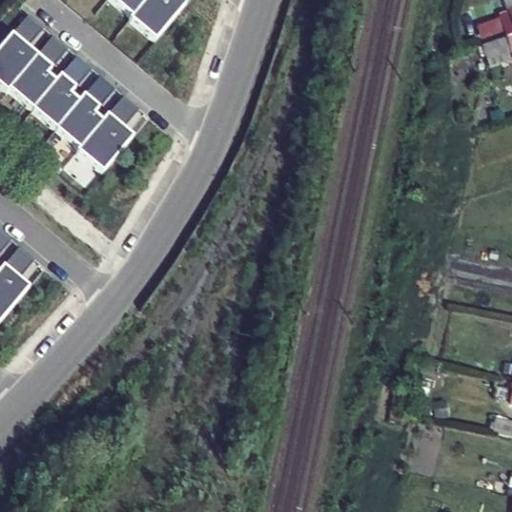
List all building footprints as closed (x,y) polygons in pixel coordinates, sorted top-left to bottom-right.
[(107,0),(106,2),(130,21),(147,0),(107,0)] [(147,0),(130,21),(128,24),(142,35),(162,4),(163,0),(147,0)] [(173,0),(163,0),(162,4),(142,35),(153,45),(179,15),(168,7),(174,0),(173,0)] [(511,0),(503,0),(500,18),(511,14),(511,0)] [(507,39),(511,37),(511,14),(500,18),(507,39)] [(0,50),(0,91),(5,96),(7,94),(30,66),(21,58),(26,52),(10,39),(0,50)] [(54,86),(45,79),(51,72),(35,59),(30,66),(7,94),(30,114),(54,86)] [(511,83),(511,66),(492,73),(497,88),(511,83)] [(30,114),(54,133),(77,106),(69,99),(74,92),(59,79),(54,86),(30,114)] [(74,144),(95,110),(83,99),(77,106),(54,133),(77,153),(80,150),(74,144)] [(80,150),(101,125),(92,118),(98,112),(95,110),(74,144),(80,150)] [(77,157),(101,177),(126,147),(116,138),(121,132),(106,119),(101,125),(80,150),(81,152),(77,157)] [(0,323),(21,298),(11,289),(16,283),(2,271),(0,273),(0,323)] [(511,357),(511,326),(493,323),(487,352),(511,357)] [(491,435),(511,439),(511,423),(494,420),(491,435)] [(133,451),(140,432),(123,426),(116,445),(133,451)]
